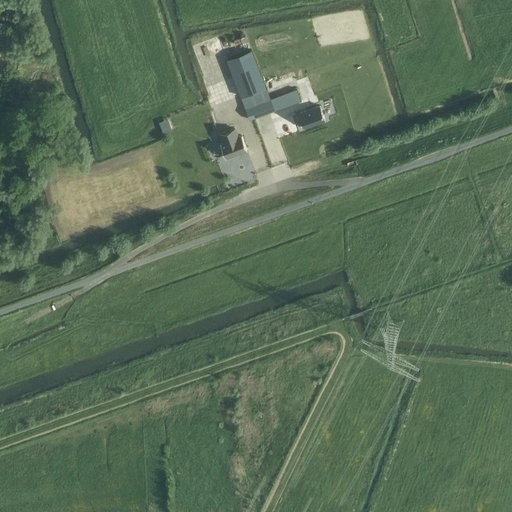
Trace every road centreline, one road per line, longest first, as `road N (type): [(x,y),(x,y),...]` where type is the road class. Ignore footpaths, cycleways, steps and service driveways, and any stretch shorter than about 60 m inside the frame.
road 1 (unknown): [(0,450),(335,333),(342,349),(262,511)]
road 2 (unclassified): [(0,313),(511,130)]
